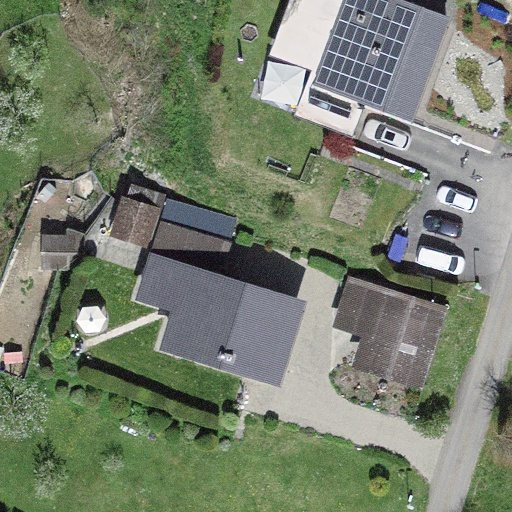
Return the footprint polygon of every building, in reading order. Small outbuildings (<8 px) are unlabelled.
[(411,127),(452,21),(396,0),(290,0),(268,57),(310,73),(293,118),(355,141),(367,110),(411,127)] [(172,341),(273,375),(298,301),(215,273),(234,218),(168,196),(149,254),(196,270),(172,341)] [(75,272),(75,236),(42,236),(41,272),(75,272)] [(361,358),(417,376),(442,301),(352,272),(338,316),(371,327),(361,358)] [(80,313),(77,323),(82,333),(93,335),(102,330),(105,319),(100,310),(89,307),(80,313)]
